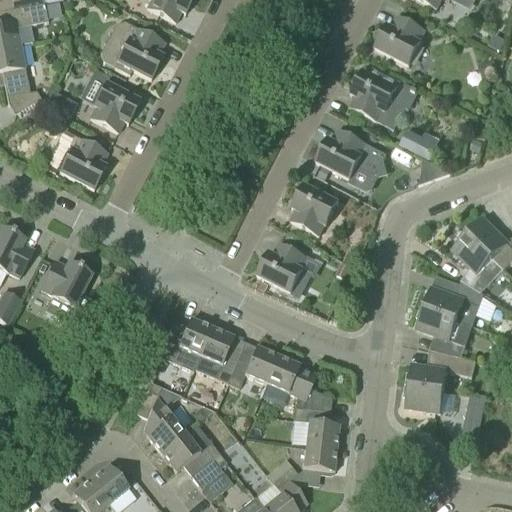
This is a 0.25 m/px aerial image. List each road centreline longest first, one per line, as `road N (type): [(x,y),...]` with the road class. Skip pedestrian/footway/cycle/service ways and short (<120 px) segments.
road 1 (residential): [(217,291),(367,0)]
road 2 (residential): [(102,234),(222,0)]
road 3 (residential): [(0,466),(106,357),(162,264)]
road 4 (residential): [(381,355),(399,222),(511,175)]
road 5 (residential): [(18,511),(105,445),(127,452),(173,511)]
road 6 (residential): [(381,355),(217,291)]
road 7 (residential): [(511,500),(481,495),(425,447),(371,435)]
